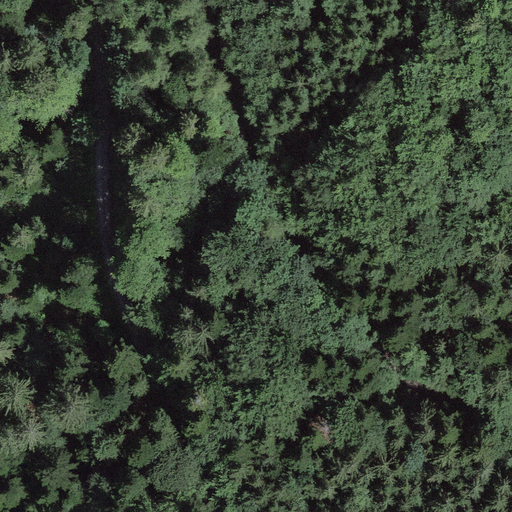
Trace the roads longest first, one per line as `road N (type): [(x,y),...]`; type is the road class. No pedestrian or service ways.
road 1 (track): [(511,416),(434,401),(333,293),(262,173),(199,0)]
road 2 (track): [(212,511),(108,247),(93,0)]
